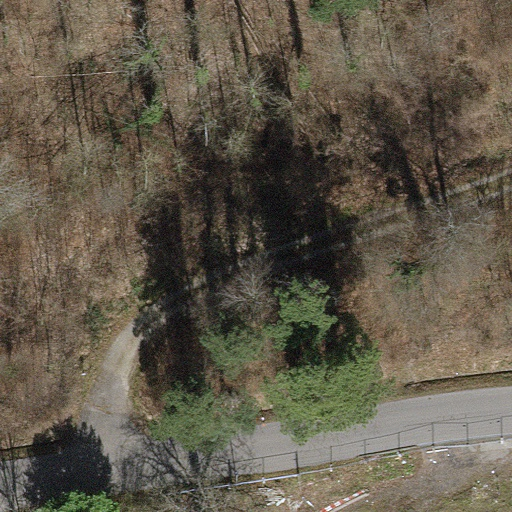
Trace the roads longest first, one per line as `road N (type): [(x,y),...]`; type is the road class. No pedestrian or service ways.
road 1 (track): [(110,471),(109,394),(156,318),(229,277),(511,185)]
road 2 (residential): [(0,484),(511,408)]
